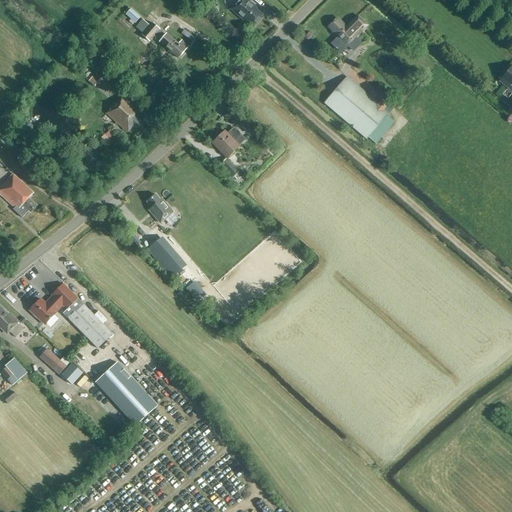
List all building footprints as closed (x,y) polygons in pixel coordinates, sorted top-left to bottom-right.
[(238,0),(230,10),(244,22),(245,21),(253,28),(264,16),(256,9),(257,8),(247,0),(238,0)] [(131,8),(125,14),(135,23),(141,17),(131,8)] [(367,26),(357,17),(348,26),(347,26),(346,28),(337,19),(328,27),(333,32),(332,33),(336,38),(330,44),(340,54),(357,36),(367,26)] [(143,19),(136,27),(143,33),(141,35),(150,42),(154,37),(159,42),(178,59),(189,47),(181,41),(178,45),(166,34),(166,35),(165,36),(159,31),(160,30),(151,23),(149,25),(143,19)] [(105,60),(110,52),(98,45),(93,53),(105,60)] [(91,66),(85,61),(80,68),(86,73),(91,66)] [(511,66),(500,82),(511,91),(511,66)] [(103,75),(99,71),(89,82),(94,87),(97,83),(107,92),(115,84),(104,74),(103,75)] [(395,123),(387,116),(390,112),(346,77),(325,104),(377,145),(395,123)] [(136,130),(142,124),(134,117),(139,111),(122,96),(106,114),(127,133),(133,127),(136,130)] [(107,142),(115,135),(110,130),(103,138),(107,142)] [(230,156),(239,147),(234,142),(235,142),(225,132),(212,144),(222,153),(224,151),(230,156)] [(37,144),(31,151),(41,160),(47,166),(54,160),(47,154),(37,144)] [(232,177),(238,171),(226,159),(220,164),(232,177)] [(30,213),(36,207),(28,199),(33,193),(12,174),(0,187),(0,194),(15,208),(13,210),(22,218),(28,211),(30,213)] [(173,213),(162,200),(160,201),(155,195),(147,202),(152,208),(149,211),(160,224),(173,213)] [(215,220),(221,229),(230,224),(224,215),(215,220)] [(141,243),(135,236),(131,239),(137,246),(141,243)] [(161,239),(148,250),(172,278),(185,267),(161,239)] [(40,300),(30,311),(45,325),(62,307),(66,311),(78,299),(64,285),(55,293),(52,297),(45,304),(40,300)] [(66,311),(63,314),(98,349),(113,334),(103,325),(94,316),(78,299),(66,311)] [(8,316),(0,307),(0,325),(1,324),(9,332),(18,322),(10,314),(8,316)] [(94,316),(103,325),(107,321),(98,312),(94,316)] [(59,376),(67,367),(47,349),(39,358),(59,376)] [(136,428),(158,407),(117,363),(95,384),(136,428)] [(68,368),(60,377),(67,382),(72,387),(83,375),(71,364),(68,368)] [(7,380),(13,376),(6,368),(0,373),(7,380)] [(95,385),(89,379),(81,387),(87,393),(95,385)]
